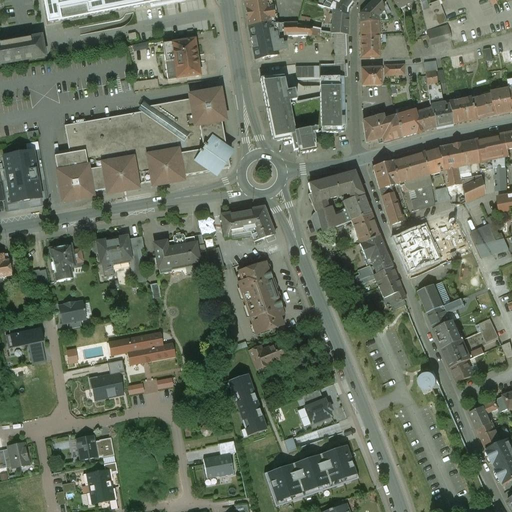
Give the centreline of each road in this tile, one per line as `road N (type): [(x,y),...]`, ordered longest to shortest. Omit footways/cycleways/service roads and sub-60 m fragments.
road 1 (residential): [(359,159),(505,511)]
road 2 (secondary): [(272,190),(402,511)]
road 3 (residential): [(65,421),(79,426),(169,407),(189,506),(143,511)]
road 4 (tertiary): [(0,229),(244,182)]
road 5 (residential): [(359,159),(352,26),(362,0)]
road 6 (secondary): [(225,0),(256,155)]
road 7 (residential): [(359,159),(511,123)]
